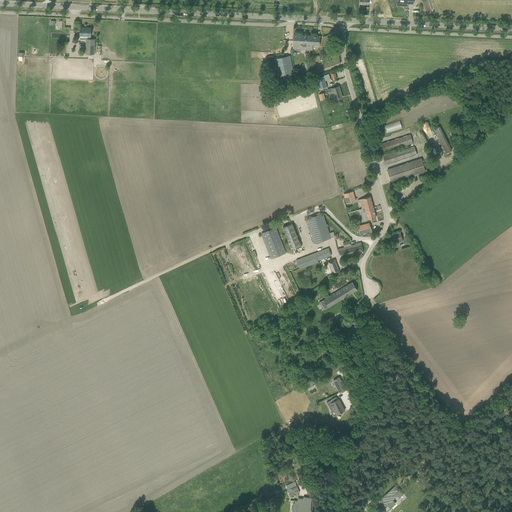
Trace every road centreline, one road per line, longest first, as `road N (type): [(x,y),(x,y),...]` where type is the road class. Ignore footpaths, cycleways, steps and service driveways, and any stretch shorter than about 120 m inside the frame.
road 1 (unclassified): [(333,511),(378,394),(362,264),(387,225),(343,60),(344,21)]
road 2 (tertiary): [(344,21),(47,6)]
road 3 (tertiary): [(511,29),(344,21)]
